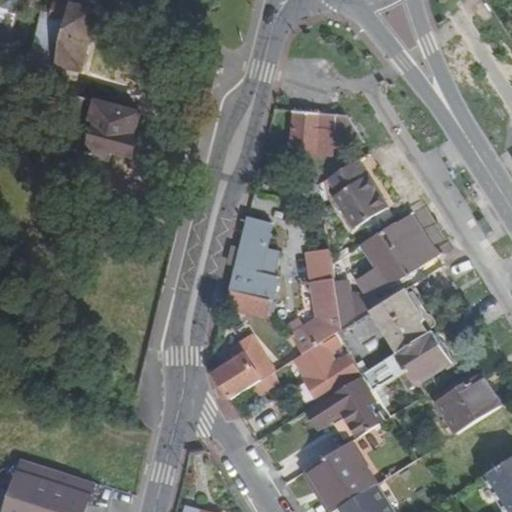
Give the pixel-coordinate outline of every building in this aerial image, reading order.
[(0,95),(21,0),(3,0),(0,15),(0,95)] [(36,53),(60,59),(72,6),(73,0),(58,0),(54,17),(45,15),(36,53)] [(97,12),(72,6),(60,59),(58,65),(83,71),(97,12)] [(141,115),(99,103),(94,121),(99,123),(90,156),(110,161),(113,151),(134,157),(139,138),(135,138),(141,115)] [(363,141),(347,115),(323,114),(297,112),(297,117),(294,152),(334,155),(335,139),(363,141)] [(387,207),(357,160),(329,179),(338,193),(333,197),(354,230),(387,207)] [(293,178),(288,200),(311,205),(316,184),(293,178)] [(409,214),(362,245),(377,270),(359,282),(370,300),(437,257),(409,214)] [(248,218),(229,291),(253,297),(271,223),(248,218)] [(343,329),(371,312),(359,292),(348,290),(346,279),(335,281),(339,306),(343,329)] [(337,333),(364,375),(430,334),(423,322),(425,320),(406,289),(371,312),(343,329),(337,333)] [(253,297),(229,291),(226,301),(250,307),(251,302),(253,297)] [(260,308),(251,302),(250,307),(226,301),(224,310),(257,318),(260,308)] [(24,311),(7,306),(1,332),(18,337),(24,311)] [(312,349),(328,339),(337,333),(343,329),(339,306),(293,336),(304,354),(312,349)] [(454,362),(434,331),(430,334),(364,375),(375,392),(387,384),(408,372),(417,387),(454,362)] [(334,351),(328,339),(312,349),(319,361),(334,351)] [(256,350),(247,356),(262,381),(271,375),(256,350)] [(231,401),(262,381),(247,356),(246,355),(214,375),(231,401)] [(319,368),(304,378),(317,400),(358,374),(348,358),(323,374),(319,368)] [(457,435),(502,406),(483,377),(439,405),(457,435)] [(311,410),(311,411),(323,429),(329,425),(343,449),(351,444),(379,426),(368,408),(374,404),(359,380),(311,410)] [(393,392),(387,384),(375,392),(383,405),(390,401),(393,392)] [(318,432),(323,429),(311,411),(307,414),(318,432)] [(334,511),(335,511),(377,486),(351,444),(343,449),(309,470),(334,511)] [(511,511),(511,459),(485,476),(508,511),(511,511)] [(20,461),(2,511),(82,511),(91,482),(20,461)]
